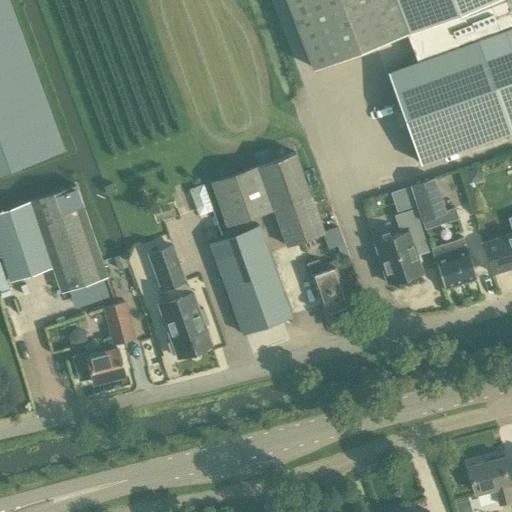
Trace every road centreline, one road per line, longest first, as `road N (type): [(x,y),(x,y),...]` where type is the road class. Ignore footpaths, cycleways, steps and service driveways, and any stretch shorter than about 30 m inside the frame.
road 1 (unclassified): [(0,432),(511,305)]
road 2 (tertiary): [(19,511),(511,379)]
road 3 (unclassified): [(155,511),(305,476),(511,409)]
